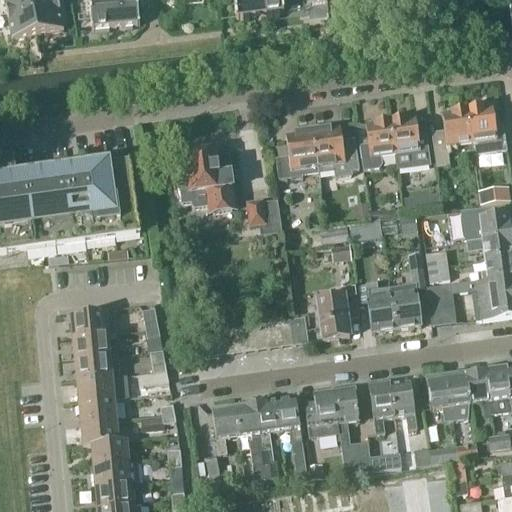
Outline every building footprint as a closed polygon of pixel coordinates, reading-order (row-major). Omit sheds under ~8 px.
[(3,0),(12,43),(38,38),(31,0),(3,0)] [(57,0),(31,0),(38,38),(64,33),(57,0)] [(119,0),(119,3),(89,6),(92,33),(139,28),(137,1),(134,1),(133,0),(119,0)] [(281,0),(233,0),(236,22),(284,16),(281,0)] [(492,111),(467,114),(472,148),(474,160),(507,155),(503,128),(495,130),(492,111)] [(433,137),(431,137),(436,171),(449,169),(447,151),(472,148),(467,114),(442,118),(444,135),(433,137)] [(427,140),(425,124),(416,125),(415,122),(390,125),(395,159),(398,174),(431,169),(426,140),(427,140)] [(390,125),(365,129),(368,148),(360,149),(364,174),(380,172),(383,167),(382,161),(395,159),(390,125)] [(340,133),(314,136),(319,173),(333,171),(335,182),(352,180),(351,174),(359,173),(355,143),(341,145),(340,133)] [(278,186),(302,182),(301,175),(319,173),(314,136),(285,141),(288,162),(275,164),(278,186)] [(186,175),(177,177),(181,209),(215,204),(217,217),(231,215),(228,192),(232,192),(227,161),(216,163),(215,154),(200,156),(197,154),(190,155),(188,158),(184,159),(186,175)] [(0,257),(126,240),(116,168),(16,182),(14,165),(0,167),(0,257)] [(509,192),(479,196),(481,210),(511,206),(509,192)] [(440,198),(423,200),(426,216),(442,213),(440,198)] [(247,207),(250,232),(264,230),(261,206),(247,207)] [(372,227),(371,217),(369,208),(356,210),(359,229),(372,227)] [(392,214),(371,217),(372,227),(393,224),(392,214)] [(477,220),(481,243),(511,238),(511,236),(511,234),(511,225),(509,223),(508,215),(477,220)] [(433,224),(422,225),(423,233),(434,231),(433,224)] [(381,228),(350,233),(352,248),(383,243),(381,228)] [(346,231),(321,235),(323,248),(348,244),(346,231)] [(481,244),(465,246),(467,256),(483,254),(484,263),(511,259),(511,243),(511,238),(481,243),(481,244)] [(127,252),(117,253),(118,262),(128,261),(127,252)] [(117,253),(107,254),(108,263),(118,262),(117,253)] [(335,268),(351,265),(349,254),(333,257),(335,268)] [(425,260),(428,272),(448,269),(446,257),(425,260)] [(68,258),(58,259),(58,268),(68,267),(68,258)] [(58,259),(48,260),(48,269),(58,268),(58,259)] [(511,259),(484,263),(486,275),(481,276),(482,283),(495,282),(511,279),(511,259)] [(409,262),(413,289),(415,289),(416,296),(426,294),(425,292),(421,261),(409,262)] [(448,269),(428,272),(430,287),(450,284),(448,269)] [(425,292),(426,294),(431,329),(455,326),(451,299),(471,296),(475,325),(511,320),(511,279),(495,282),(482,283),(425,292)] [(372,338),(397,334),(390,295),(390,293),(378,294),(377,287),(365,289),(372,338)] [(390,295),(397,334),(421,331),(416,296),(415,289),(413,289),(390,293),(390,295)] [(317,305),(323,344),(349,341),(346,316),(358,315),(354,291),(331,294),(332,303),(317,305)] [(142,313),(146,334),(158,332),(157,325),(154,311),(142,313)] [(114,315),(70,319),(72,341),(108,338),(116,337),(114,315)] [(305,321),(290,323),(294,348),(308,346),(305,321)] [(290,323),(278,325),(281,350),(294,348),(290,323)] [(278,325),(266,327),(269,352),(281,350),(278,325)] [(266,327),(253,329),(257,354),(269,352),(266,327)] [(253,329),(241,330),(245,355),(257,354),(253,329)] [(241,330),(229,332),(233,357),(245,355),(241,330)] [(158,332),(146,334),(147,344),(160,341),(158,332)] [(229,332),(217,334),(220,359),(233,357),(229,332)] [(217,334),(205,335),(208,360),(220,359),(217,334)] [(205,335),(192,337),(195,362),(208,360),(205,335)] [(108,338),(72,341),(74,364),(110,360),(108,338)] [(150,356),(154,377),(166,375),(163,355),(150,356)] [(110,360),(74,364),(76,385),(112,381),(120,380),(119,359),(110,360)] [(492,419),(511,416),(505,372),(486,375),(492,419)] [(492,419),(486,375),(466,378),(470,407),(481,406),(484,420),(492,419)] [(154,377),(138,379),(139,389),(169,386),(167,376),(154,377)] [(453,425),(472,422),(470,407),(466,378),(446,381),(453,425)] [(79,406),(114,403),(112,381),(76,385),(79,406)] [(444,426),(453,425),(446,381),(426,384),(430,413),(442,412),(444,426)] [(407,434),(416,433),(410,386),(390,389),(394,421),(405,420),(407,434)] [(382,423),(394,421),(390,389),(368,392),(375,439),(384,437),(382,423)] [(346,427),(358,426),(354,395),(335,398),(339,439),(344,480),(371,476),(367,446),(349,449),(346,427)] [(333,398),(314,400),(314,408),(304,410),(308,443),(339,439),(333,398)] [(114,403),(79,406),(81,428),(116,424),(114,403)] [(289,434),(295,479),(304,477),(305,477),(295,403),(275,405),(279,435),(289,434)] [(266,482),(275,481),(269,437),(279,435),(275,405),(256,408),(266,482)] [(256,484),(266,482),(256,408),(236,411),(240,441),(250,439),(256,484)] [(160,412),(162,420),(174,418),(173,409),(160,412)] [(217,459),(226,457),(224,443),(240,441),(236,411),(211,414),(217,459)] [(174,418),(162,420),(162,422),(163,428),(164,428),(176,426),(174,418)] [(162,422),(146,423),(147,435),(165,433),(164,428),(163,428),(162,422)] [(116,424),(81,428),(83,450),(118,445),(116,424)] [(505,438),(495,439),(497,454),(507,453),(505,438)] [(497,454),(495,439),(484,440),(486,455),(497,454)] [(127,444),(91,449),(93,470),(129,467),(129,466),(127,444)] [(476,446),(456,449),(458,463),(478,460),(476,446)] [(458,463),(456,449),(428,453),(430,467),(458,463)] [(430,467),(428,453),(428,452),(415,453),(417,469),(430,467)] [(167,455),(168,463),(181,462),(180,454),(167,455)] [(398,456),(369,460),(371,477),(401,472),(398,456)] [(181,462),(168,463),(169,472),(181,471),(181,462)] [(213,501),(223,499),(216,462),(206,464),(213,501)] [(93,470),(95,491),(140,487),(138,465),(129,466),(129,467),(93,470)] [(464,465),(451,467),(454,487),(467,485),(464,465)] [(322,467),(310,469),(312,484),(324,483),(322,467)] [(511,467),(499,470),(501,483),(511,480),(511,467)] [(511,480),(501,483),(504,503),(511,501),(511,480)] [(95,492),(97,511),(115,511),(141,509),(142,509),(140,487),(95,492)] [(469,497),(468,487),(459,489),(453,490),(454,499),(469,497)] [(171,498),(172,507),(185,505),(184,497),(171,498)] [(498,504),(498,511),(511,511),(511,501),(504,503),(498,504)]
